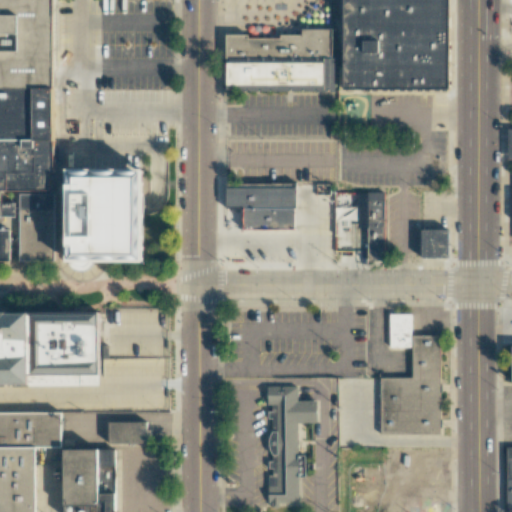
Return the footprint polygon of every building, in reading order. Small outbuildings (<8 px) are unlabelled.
[(0,85),(0,0),(53,0),(53,85),(0,85)] [(453,0),(349,0),(349,89),(453,89),(453,0)] [(334,29),(304,29),(304,35),(283,35),(283,39),(249,40),(249,34),(228,34),(228,88),(334,87),(334,29)] [(47,258),(0,258),(0,85),(53,85),(54,166),(46,166),(46,174),(41,174),(41,194),(47,194),(47,258)] [(147,168),(69,168),(69,260),(147,260),(147,168)] [(296,185),(229,186),(229,206),(245,206),(245,228),(296,228),(296,185)] [(386,193),(368,194),(370,259),(388,259),(386,193)] [(452,231),(426,231),(426,257),(452,257),(452,231)] [(0,311),(97,312),(96,375),(91,375),(91,382),(0,382),(0,311)] [(412,313),(390,313),(390,346),(412,347),(412,376),(382,375),(382,431),(441,431),(441,335),(412,335),(412,313)] [(267,390),(294,390),(294,402),(315,401),(315,424),(296,424),(296,503),(266,503),(266,477),(270,477),(270,470),(266,470),(266,461),(269,462),(269,454),(267,450),(267,443),(270,434),(270,419),(266,419),(266,412),(272,412),(272,403),(267,403),(267,390)] [(63,413),(0,413),(0,511),(37,511),(37,445),(63,445),(63,413)] [(108,423),(142,423),(142,442),(108,442),(108,423)] [(96,448),(64,449),(65,505),(98,504),(96,448)] [(383,483),(375,483),(375,480),(356,480),(356,483),(349,483),(349,505),(383,505),(383,483)]
